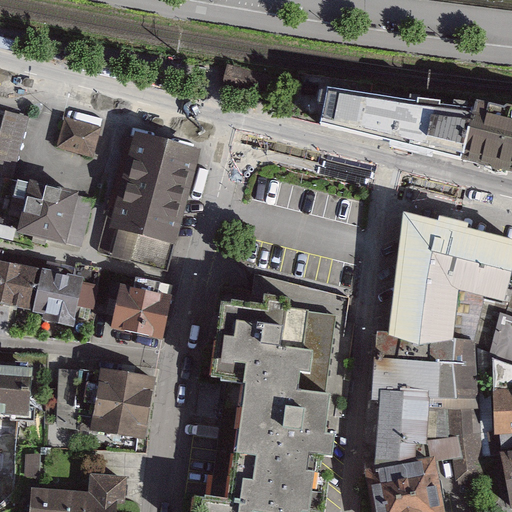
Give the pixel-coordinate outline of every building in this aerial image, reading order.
[(277,105),(282,83),(228,69),(224,87),(263,97),(262,101),(277,105)] [(292,118),(462,163),(473,112),(371,97),(372,87),(300,76),(292,118)] [(462,163),(511,176),(511,112),(477,105),(473,112),(462,163)] [(0,161),(12,116),(0,113),(0,161)] [(110,131),(71,120),(63,150),(101,161),(110,131)] [(182,239),(206,147),(151,133),(129,216),(127,225),(182,239)] [(96,202),(8,181),(0,212),(0,226),(83,245),(96,202)] [(129,216),(112,212),(100,257),(173,275),(182,239),(127,225),(129,216)] [(511,238),(404,217),(392,336),(474,360),(482,293),(508,301),(511,285),(511,238)] [(0,261),(0,306),(38,315),(48,270),(0,261)] [(80,264),(77,277),(91,280),(83,312),(98,316),(109,270),(80,264)] [(77,277),(48,270),(38,315),(80,325),(83,312),(91,280),(77,277)] [(235,388),(224,455),(280,462),(273,511),(314,511),(331,396),(325,396),(334,318),(347,320),(350,299),(255,275),(251,308),(228,306),(216,385),(235,388)] [(124,287),(116,334),(168,343),(178,285),(165,283),(160,293),(124,287)] [(511,328),(497,325),(489,362),(511,366),(511,328)] [(361,474),(369,475),(432,463),(431,455),(485,453),(474,360),(392,336),(380,335),(374,391),(369,392),(361,474)] [(511,366),(489,362),(507,461),(511,459),(511,366)] [(49,373),(0,369),(0,423),(45,427),(49,373)] [(144,436),(152,380),(104,372),(95,428),(144,436)] [(273,511),(280,462),(224,455),(219,498),(200,497),(197,511),(273,511)] [(369,475),(376,511),(441,511),(432,463),(369,475)] [(123,511),(127,478),(93,476),(92,494),(33,489),(31,511),(123,511)]
